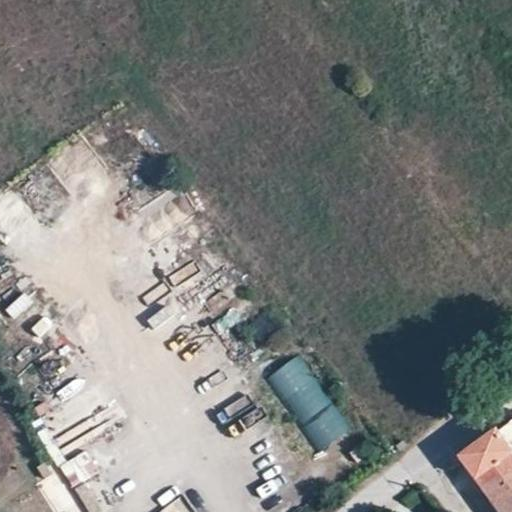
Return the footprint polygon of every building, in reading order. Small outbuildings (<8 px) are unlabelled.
[(269,306),(247,327),(266,347),(288,325),(269,306)] [(206,330),(187,346),(200,362),(219,346),(206,330)] [(269,375),(316,453),(350,432),(304,354),(269,375)] [(217,411),(251,394),(246,382),(211,399),(217,411)] [(237,434),(266,418),(255,399),(226,416),(237,434)] [(511,511),(511,418),(458,458),(497,511),(511,511)]
